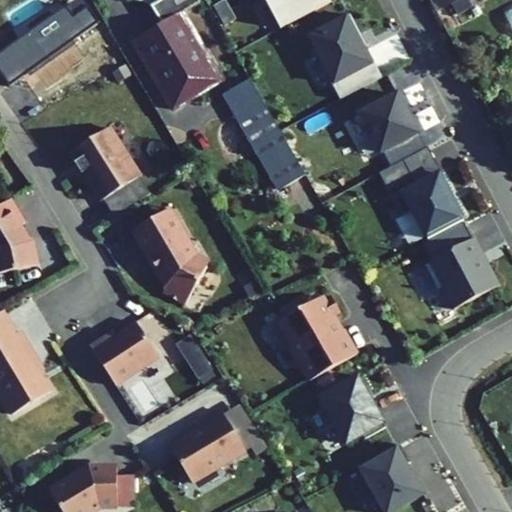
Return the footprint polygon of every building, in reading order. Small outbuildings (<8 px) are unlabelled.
[(63,28),(92,10),(85,0),(73,0),(53,13),(63,28)] [(133,42),(172,109),(219,81),(180,14),(200,3),(197,0),(160,0),(151,6),(163,25),(133,42)] [(263,0),(279,30),(330,3),(328,0),(263,0)] [(448,0),(457,15),(470,8),(466,0),(448,0)] [(0,74),(8,86),(72,42),(63,28),(53,13),(2,49),(0,49),(0,74)] [(366,46),(349,15),(308,37),(333,83),(331,84),(340,100),(354,92),(381,78),(373,62),(371,64),(362,48),(366,46)] [(111,73),(117,83),(131,75),(125,65),(111,73)] [(222,95),(278,190),(304,175),(249,80),(222,95)] [(421,132),(396,90),(358,107),(381,152),(421,132)] [(98,185),(106,198),(139,177),(109,129),(72,152),(77,161),(75,162),(82,173),(84,172),(90,182),(98,185)] [(304,144),(296,129),(284,136),(293,150),(304,144)] [(462,222),(438,175),(392,199),(401,217),(412,211),(427,240),(435,236),(462,222)] [(181,183),(186,191),(195,184),(190,176),(181,183)] [(0,273),(37,266),(32,238),(28,239),(20,226),(24,223),(10,200),(0,205),(0,273)] [(166,211),(131,231),(166,288),(163,293),(185,306),(207,267),(194,259),(186,247),(191,244),(177,222),(173,224),(166,211)] [(474,239),(423,266),(437,293),(442,290),(453,311),(497,288),(480,256),(483,254),(474,239)] [(334,320),(321,297),(278,322),(292,347),(291,353),(297,363),(302,365),(311,380),(356,355),(343,331),(339,333),(332,322),(334,320)] [(0,313),(0,395),(12,415),(50,392),(31,360),(36,358),(20,332),(16,335),(2,312),(0,313)] [(90,348),(116,387),(159,358),(136,323),(111,339),(106,342),(104,339),(90,348)] [(194,369),(202,381),(214,374),(206,362),(194,369)] [(359,376),(320,399),(325,407),(320,409),(330,426),(334,424),(346,444),(362,435),(365,439),(386,428),(371,402),(369,403),(365,395),(369,393),(359,376)] [(268,446),(240,403),(223,414),(246,451),(252,447),(256,454),(268,446)] [(168,444),(191,484),(246,451),(223,414),(221,410),(200,423),(200,428),(190,433),(187,432),(168,444)] [(409,463),(400,445),(359,468),(383,511),(393,511),(423,495),(406,465),(409,463)] [(48,490),(61,511),(90,511),(99,507),(134,507),(134,475),(117,475),(117,467),(89,467),(48,490)]
